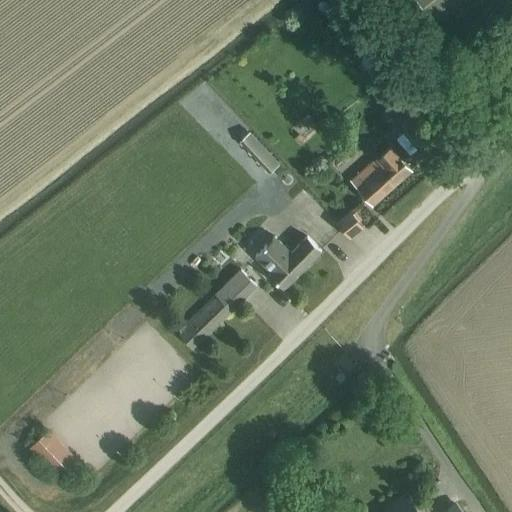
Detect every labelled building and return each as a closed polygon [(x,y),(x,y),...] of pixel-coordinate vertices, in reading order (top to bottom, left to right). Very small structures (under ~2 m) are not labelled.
[(418,0),(432,18),(456,0),(418,0)] [(413,89),(401,100),(407,108),(416,118),(404,129),(417,143),(442,122),(413,89)] [(372,204),(412,168),(389,143),(349,178),(372,204)] [(351,237),(364,225),(350,209),(337,220),(351,237)] [(263,243),(254,253),(259,257),(270,269),(268,271),(269,273),(283,287),(321,249),(307,235),(305,233),(289,250),(278,238),(277,238),(268,248),(263,243)] [(193,347),(258,285),(240,267),(214,291),(218,295),(179,333),(193,347)] [(60,477),(77,461),(47,428),(29,444),(60,477)] [(419,511),(406,492),(394,501),(396,504),(389,508),(382,511),(419,511)] [(441,511),(460,511),(454,503),(441,511)]
